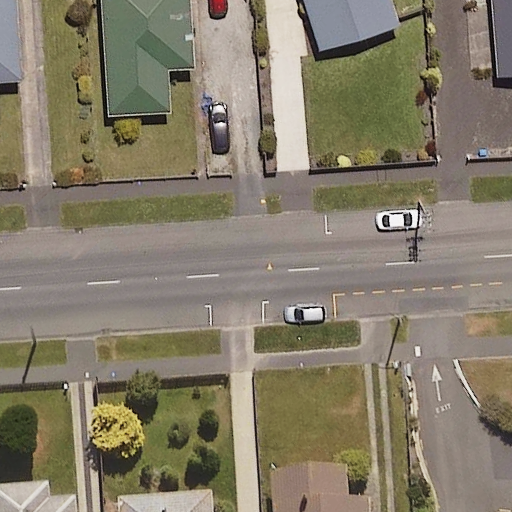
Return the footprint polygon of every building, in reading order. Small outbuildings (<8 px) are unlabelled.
[(0,0),(0,67),(19,66),(14,0),(0,0)] [(188,0),(101,0),(108,103),(168,99),(165,56),(192,54),(188,0)] [(394,14),(389,0),(306,0),(317,37),(394,14)] [(511,62),(511,0),(491,0),(496,64),(511,62)] [(348,498),(347,466),(274,470),(276,511),(371,511),(371,497),(348,498)] [(45,485),(0,486),(0,511),(76,511),(76,500),(46,501),(45,485)] [(213,511),(212,494),(122,498),(122,511),(213,511)]
